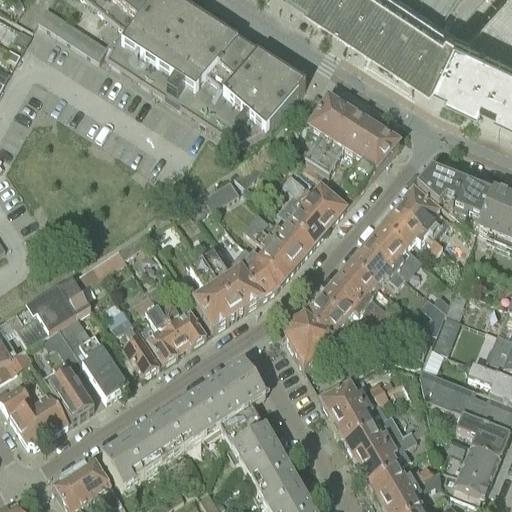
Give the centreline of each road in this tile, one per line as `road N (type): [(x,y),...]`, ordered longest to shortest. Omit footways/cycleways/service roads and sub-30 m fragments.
road 1 (residential): [(259,340),(24,487)]
road 2 (residential): [(434,134),(340,265),(259,340)]
road 3 (tertiary): [(228,0),(434,134)]
road 4 (residential): [(359,511),(259,340)]
